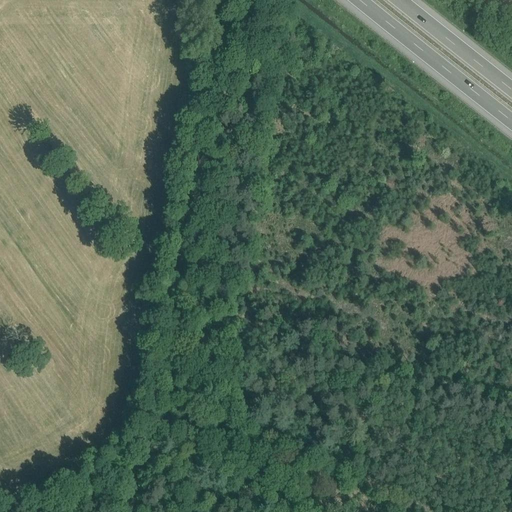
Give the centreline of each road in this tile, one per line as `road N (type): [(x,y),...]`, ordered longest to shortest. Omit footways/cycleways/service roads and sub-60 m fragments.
road 1 (track): [(218,0),(130,511)]
road 2 (track): [(511,403),(413,381),(225,315),(166,304)]
road 3 (motorway): [(357,0),(511,124)]
road 4 (motorway): [(511,92),(396,0)]
